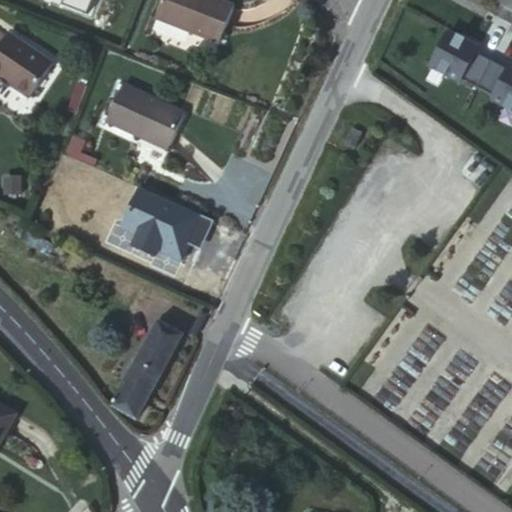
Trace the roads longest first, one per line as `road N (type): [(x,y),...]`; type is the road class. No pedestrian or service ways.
road 1 (tertiary): [(373,3),(223,323)]
road 2 (residential): [(223,323),(485,511)]
road 3 (tertiary): [(152,486),(0,311)]
road 4 (tertiary): [(223,323),(152,486)]
